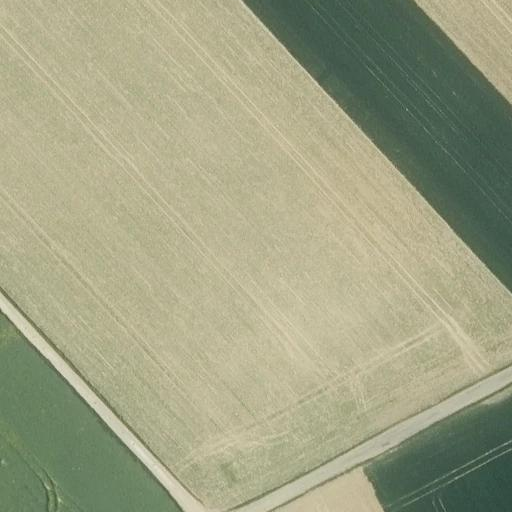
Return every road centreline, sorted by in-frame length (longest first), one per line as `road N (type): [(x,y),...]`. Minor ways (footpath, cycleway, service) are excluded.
road 1 (track): [(511,372),(252,511)]
road 2 (track): [(197,511),(0,303)]
